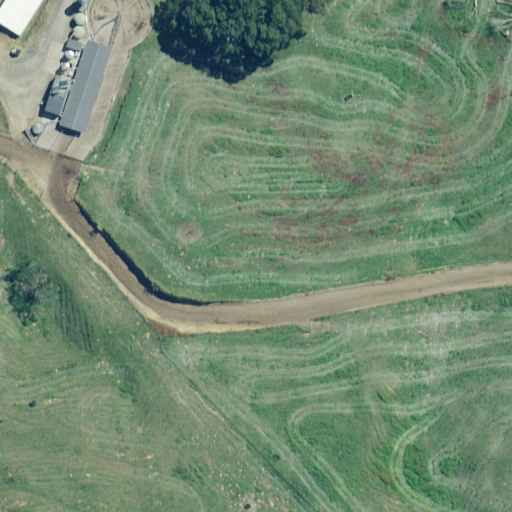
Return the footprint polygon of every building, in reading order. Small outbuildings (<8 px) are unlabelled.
[(45,0),(8,0),(0,14),(0,23),(22,37),(45,0)] [(89,0),(82,0),(77,13),(86,16),(92,1),(89,0)] [(86,16),(77,13),(72,25),(76,27),(85,30),(90,18),(86,16)] [(85,30),(76,27),(59,70),(72,76),(89,32),(85,30)] [(111,50),(88,43),(75,82),(58,77),(46,112),(63,117),(60,126),(84,134),(111,50)] [(50,123),(42,118),(34,133),(41,137),(50,123)]
